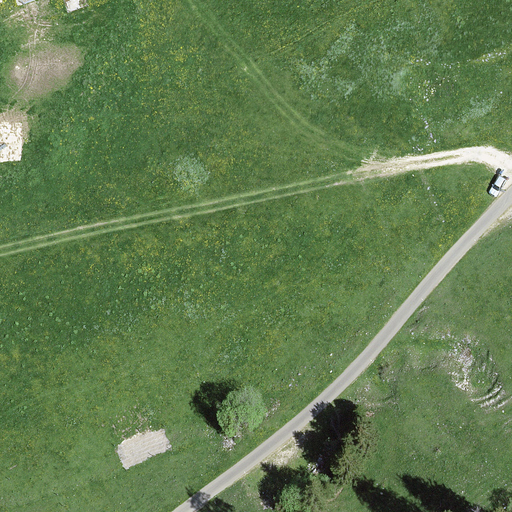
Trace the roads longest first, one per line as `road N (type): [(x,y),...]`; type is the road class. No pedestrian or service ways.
road 1 (track): [(0,233),(208,217),(285,189),(486,154),(509,173),(511,201)]
road 2 (unclassified): [(183,511),(297,424),(511,198)]
road 3 (track): [(420,163),(305,121),(246,78),(173,0)]
